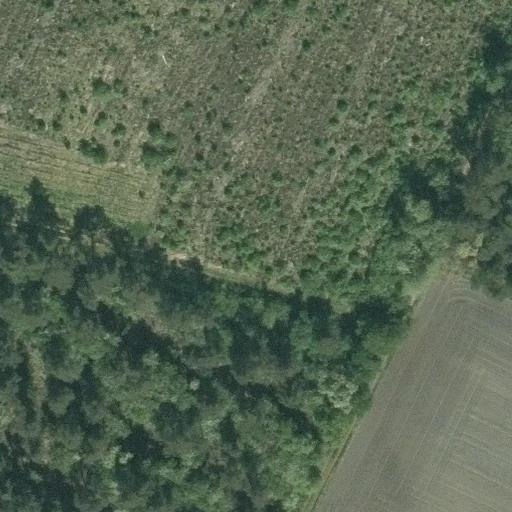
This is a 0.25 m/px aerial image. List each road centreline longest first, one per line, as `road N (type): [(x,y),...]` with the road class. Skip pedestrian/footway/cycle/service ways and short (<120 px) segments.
road 1 (track): [(0,209),(404,322)]
road 2 (track): [(404,322),(511,65)]
road 3 (track): [(404,322),(317,511)]
